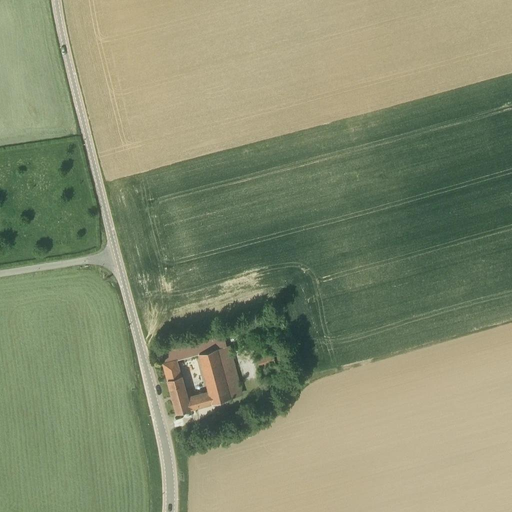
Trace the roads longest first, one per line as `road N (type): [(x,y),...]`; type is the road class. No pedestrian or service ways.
road 1 (tertiary): [(117,255),(56,0)]
road 2 (tertiary): [(169,511),(167,457),(117,255)]
